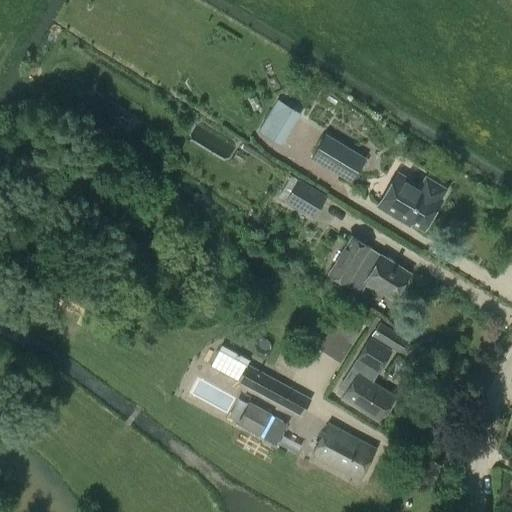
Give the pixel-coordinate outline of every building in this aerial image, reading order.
[(278,98),(259,130),(282,144),(302,112),(278,98)] [(324,134),(309,157),(350,182),(364,159),(324,134)] [(393,215),(395,212),(423,229),(440,200),(438,199),(444,189),(425,178),(420,187),(396,173),(377,205),(393,215)] [(312,219),(326,197),(296,179),(283,202),(312,219)] [(408,273),(352,237),(328,274),(359,293),(365,283),(391,300),(397,289),(408,273)] [(312,345),(339,363),(358,333),(331,315),(312,345)] [(408,339),(380,321),(379,321),(371,335),(399,352),(408,339)] [(342,398),(378,421),(394,396),(371,381),(390,351),(370,338),(356,359),(357,359),(339,387),(346,391),(342,398)] [(252,362),(221,345),(210,366),(302,416),(311,400),(249,366),(252,362)] [(258,437),(270,415),(253,406),(241,427),(258,437)] [(272,419),(261,440),(274,447),(285,426),(272,419)] [(375,448),(328,424),(311,456),(358,480),(375,448)]
